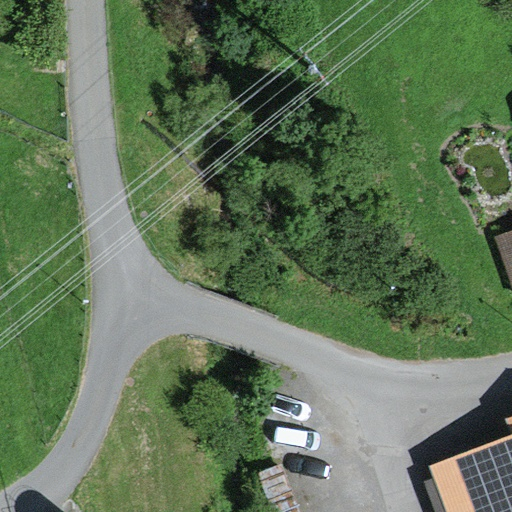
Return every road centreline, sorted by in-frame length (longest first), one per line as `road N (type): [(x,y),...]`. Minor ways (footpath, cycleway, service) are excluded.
road 1 (residential): [(511,369),(421,376),(366,370),(112,290)]
road 2 (residential): [(112,290),(83,0)]
road 3 (residential): [(14,511),(73,452),(99,374),(112,290)]
